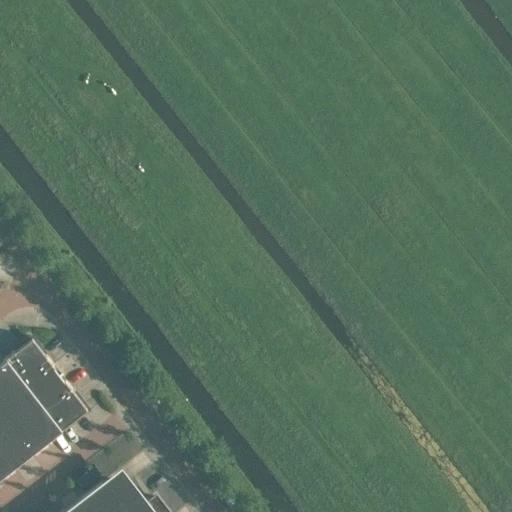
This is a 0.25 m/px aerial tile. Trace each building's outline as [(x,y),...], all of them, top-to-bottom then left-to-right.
[(32,327),(7,347),(34,382),(60,362),(32,327)] [(7,347),(0,351),(0,371),(18,395),(34,382),(7,347)] [(34,382),(62,418),(88,398),(60,362),(34,382)] [(0,409),(18,395),(0,371),(0,409)] [(18,395),(46,431),(62,418),(34,382),(18,395)] [(18,395),(0,409),(0,420),(22,449),(46,431),(18,395)] [(0,420),(0,466),(22,449),(0,420)] [(206,456),(217,448),(198,424),(187,432),(206,456)] [(146,429),(134,436),(142,451),(155,443),(146,429)] [(102,469),(85,482),(107,511),(166,511),(165,509),(171,504),(156,484),(149,489),(148,490),(134,473),(116,487),(102,469)] [(107,511),(85,482),(62,500),(71,511),(107,511)] [(188,486),(175,494),(182,505),(195,497),(188,486)] [(46,511),(71,511),(62,500),(46,511)]
